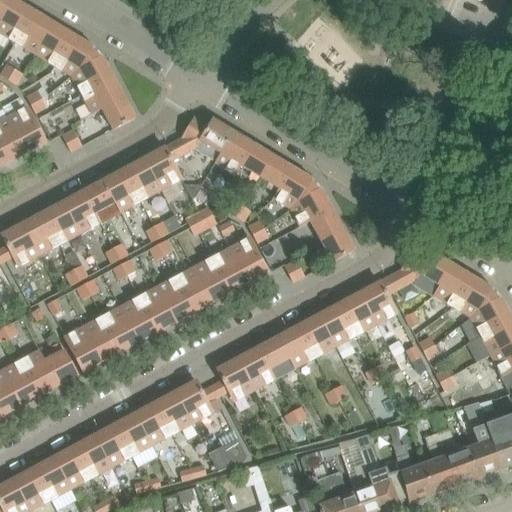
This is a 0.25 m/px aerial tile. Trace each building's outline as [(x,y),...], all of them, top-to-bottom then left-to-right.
[(0,34),(14,43),(33,12),(13,0),(12,0),(0,21),(0,34)] [(0,0),(0,21),(12,0),(0,0)] [(34,56),(53,24),(33,12),(14,43),(34,56)] [(54,68),(73,36),(53,24),(34,56),(54,68)] [(87,59),(93,48),(73,36),(54,68),(71,78),(80,70),(93,63),(87,59)] [(81,96),(113,79),(102,58),(93,48),(87,59),(93,63),(80,70),(71,78),(81,96)] [(7,65),(0,76),(9,82),(16,70),(7,65)] [(16,70),(9,82),(18,87),(24,76),(16,70)] [(92,116),(102,111),(124,99),(113,79),(81,96),(92,116)] [(39,92),(28,98),(33,107),(44,101),(39,92)] [(20,98),(3,107),(5,109),(10,119),(28,154),(47,144),(46,143),(45,143),(32,120),(27,110),(20,98)] [(124,99),(102,111),(113,131),(135,119),(124,99)] [(49,110),(44,101),(33,107),(38,116),(49,110)] [(0,146),(10,164),(28,154),(10,119),(0,124),(0,146)] [(194,152),(215,165),(234,134),(213,121),(209,128),(194,119),(182,139),(164,149),(172,164),(194,152)] [(62,137),(66,145),(78,139),(73,131),(62,137)] [(252,144),(234,134),(215,165),(233,176),(239,166),(252,144)] [(71,154),(82,148),(78,139),(66,145),(71,154)] [(259,178),(272,156),(252,144),(239,166),(259,178)] [(0,146),(0,169),(10,164),(0,146)] [(164,149),(145,159),(163,191),(181,181),(172,164),(164,149)] [(279,190),(292,169),(272,156),(259,178),(279,190)] [(145,159),(124,170),(142,203),(163,191),(145,159)] [(279,190),(273,200),(291,211),(299,202),(312,195),(306,191),(312,181),(292,169),(279,190)] [(142,203),(124,170),(104,181),(121,214),(142,203)] [(104,181),(83,192),(101,225),(121,214),(104,181)] [(299,202),(291,211),(301,229),(310,223),(333,212),(321,190),(317,185),(312,181),(306,191),(312,195),(299,202)] [(83,192),(62,203),(80,236),(101,225),(83,192)] [(80,236),(62,203),(42,214),(59,247),(80,236)] [(226,214),(235,219),(241,208),(232,203),(226,214)] [(206,208),(195,215),(200,224),(211,217),(209,214),(206,208)] [(251,213),(241,208),(235,219),(245,224),(251,213)] [(344,232),(333,212),(310,223),(321,244),(344,232)] [(42,214),(21,226),(39,258),(59,247),(42,214)] [(188,230),(200,224),(195,215),(183,221),(186,226),(188,230)] [(176,217),(156,228),(162,239),(182,228),(176,217)] [(211,217),(200,224),(204,233),(216,226),(212,218),(211,217)] [(219,227),(225,237),(234,232),(228,222),(219,227)] [(252,236),(264,230),(259,222),(249,228),(248,228),(252,236)] [(204,233),(200,224),(188,230),(189,231),(193,239),(204,233)] [(7,247),(0,250),(0,253),(5,263),(13,258),(19,269),(39,258),(21,226),(1,236),(7,247)] [(153,244),(162,239),(156,228),(147,233),(153,244)] [(252,236),(257,245),(268,239),(264,230),(252,236)] [(321,244),(332,263),(354,251),(344,232),(321,244)] [(237,260),(250,285),(269,275),(269,273),(267,274),(254,249),(254,250),(248,239),(239,244),(245,255),(237,260)] [(168,242),(159,247),(166,258),(175,253),(168,242)] [(124,245),(115,250),(121,261),(130,256),(124,245)] [(166,258),(159,247),(151,251),(157,263),(166,258)] [(106,255),(112,266),(121,261),(115,250),(106,255)] [(213,261),(232,295),(250,285),(237,260),(232,251),(213,261)] [(433,296),(451,265),(432,253),(428,260),(413,251),(401,272),(380,283),(388,296),(417,281),(413,287),(431,298),(433,296)] [(132,261),(123,266),(129,278),(138,273),(132,261)] [(213,305),(232,295),(213,261),(194,271),(213,305)] [(296,262),(284,268),(293,284),(305,278),(296,262)] [(472,277),(451,265),(433,296),(453,308),(472,277)] [(129,278),(123,266),(114,271),(121,282),(129,278)] [(74,272),(80,283),(89,278),(83,267),(74,272)] [(194,271),(176,280),(194,315),(213,305),(194,271)] [(65,276),(71,288),(80,283),(74,272),(65,276)] [(492,290),(472,277),(453,308),(470,319),(479,311),(492,304),(485,300),(492,290)] [(176,280),(158,290),(176,325),(194,315),(176,280)] [(102,293),(95,281),(86,286),(93,297),(102,293)] [(380,283),(360,294),(377,326),(396,315),(386,297),(388,296),(380,283)] [(84,302),(93,297),(86,286),(78,290),(84,302)] [(158,334),(176,325),(158,290),(139,300),(158,334)] [(470,319),(463,326),(472,341),(480,337),(511,320),(501,299),(492,290),(485,300),(492,304),(479,311),(470,319)] [(377,326),(360,294),(339,305),(356,337),(377,326)] [(139,300),(121,310),(139,344),(158,334),(139,300)] [(64,313),(58,301),(48,306),(54,318),(64,313)] [(339,305),(319,316),(336,348),(356,337),(339,305)] [(41,310),(32,315),(39,327),(47,322),(41,310)] [(121,354),(139,344),(121,310),(102,319),(121,354)] [(413,314),(405,319),(411,330),(419,325),(413,314)] [(319,316),(298,327),(315,359),(336,348),(319,316)] [(103,364),(121,354),(102,319),(84,329),(103,364)] [(511,346),(511,319),(511,320),(480,337),(491,358),(511,346)] [(21,336),(14,325),(5,329),(12,341),(21,336)] [(315,359),(298,327),(277,338),(289,360),(294,370),(315,359)] [(0,340),(3,346),(12,341),(5,329),(0,332),(0,340)] [(83,375),(103,364),(84,329),(65,339),(84,373),(82,374),(83,375)] [(277,338),(256,349),(274,381),(294,370),(289,360),(277,338)] [(419,345),(423,353),(434,347),(430,339),(419,345)] [(434,347),(423,353),(431,368),(450,355),(442,341),(434,347)] [(59,388),(79,377),(78,376),(77,377),(58,342),(50,346),(56,358),(46,363),(59,388)] [(501,381),(511,374),(511,346),(491,358),(488,359),(501,381)] [(411,364),(420,360),(414,348),(405,353),(411,364)] [(236,360),(236,361),(253,392),(274,381),(256,349),(236,360)] [(59,388),(46,363),(40,352),(21,362),(40,398),(59,388)] [(223,381),(214,386),(220,397),(230,392),(235,402),(253,392),(236,361),(228,365),(221,369),(218,370),(217,371),(223,381)] [(22,407),(40,398),(21,362),(3,372),(22,407)] [(382,365),(373,370),(380,381),(388,377),(382,365)] [(371,386),(380,381),(373,370),(365,374),(371,386)] [(435,376),(440,385),(452,379),(446,370),(435,376)] [(0,411),(3,417),(22,407),(3,372),(0,373),(0,411)] [(511,388),(511,374),(501,381),(506,391),(511,388)] [(457,389),(452,379),(440,385),(446,395),(457,389)] [(201,393),(196,382),(174,394),(191,425),(213,414),(208,404),(216,400),(210,388),(201,393)] [(342,386),(333,391),(339,403),(348,398),(342,386)] [(330,408),(339,403),(333,391),(324,396),(330,408)] [(191,425),(174,394),(154,405),(171,436),(191,425)] [(491,401),(479,405),(482,414),(494,410),(491,401)] [(171,436),(154,405),(134,415),(151,447),(171,437),(171,436)] [(301,409),(292,413),(298,425),(307,420),(301,409)] [(298,425),(292,413),(282,418),(289,430),(298,425)] [(151,447),(134,415),(113,426),(131,458),(151,447)] [(431,418),(437,436),(456,488),(477,480),(479,479),(468,451),(467,451),(458,454),(450,431),(446,432),(440,416),(431,418)] [(511,416),(486,426),(504,470),(511,467),(511,416)] [(479,479),(480,479),(504,470),(486,426),(484,419),(470,424),(478,447),(470,450),(468,451),(479,479)] [(131,458),(113,426),(94,437),(111,469),(131,458)] [(300,429),(294,433),(298,440),(305,437),(300,429)] [(395,429),(389,430),(408,505),(433,496),(423,467),(413,471),(405,447),(400,449),(395,429)] [(366,452),(360,454),(365,465),(381,511),(388,511),(400,508),(397,502),(406,498),(408,505),(389,430),(389,431),(399,472),(389,476),(386,469),(380,472),(372,450),(366,452)] [(223,446),(207,455),(217,474),(244,465),(247,459),(233,433),(219,440),(223,446)] [(433,496),(456,488),(437,436),(424,440),(433,464),(423,467),(433,496)] [(111,469),(94,437),(73,448),(91,480),(111,469)] [(356,441),(338,445),(340,452),(358,446),(356,441)] [(339,452),(340,452),(338,445),(337,445),(338,449),(321,453),(324,461),(340,456),(339,452)] [(91,480),(73,448),(53,459),(70,490),(70,491),(91,480)] [(302,468),(324,461),(321,453),(303,458),(300,461),(302,468)] [(70,490),(53,459),(32,470),(49,501),(70,490)] [(362,511),(381,511),(365,465),(353,469),(361,491),(355,493),(362,511)] [(203,466),(190,470),(193,480),(206,477),(203,466)] [(262,511),(273,511),(258,468),(249,470),(262,511)] [(30,511),(49,501),(32,470),(12,481),(28,511),(30,511)] [(178,474),(181,484),(193,480),(190,470),(178,474)] [(339,474),(330,478),(341,511),(362,511),(355,493),(347,496),(339,474)] [(318,506),(320,511),(341,511),(330,478),(317,482),(325,503),(318,506)] [(156,480),(145,483),(148,493),(159,490),(156,480)] [(28,511),(12,481),(0,487),(0,505),(3,511),(28,511)] [(136,497),(148,493),(145,483),(133,486),(136,497)] [(190,491),(179,494),(183,505),(194,502),(190,491)] [(113,497),(102,504),(106,511),(109,511),(119,507),(113,497)] [(289,511),(289,509),(279,511),(316,511),(314,507),(313,507),(309,498),(308,499),(297,502),(300,511),(289,511)]
